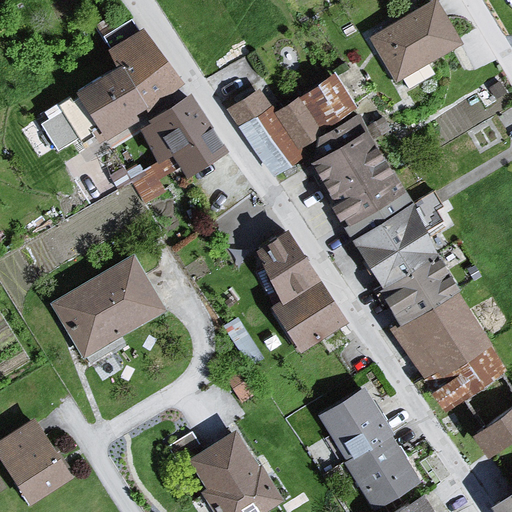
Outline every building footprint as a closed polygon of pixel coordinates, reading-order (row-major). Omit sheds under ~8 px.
[(461,39),(437,0),(423,0),(368,34),(395,78),(461,39)] [(141,24),(106,45),(115,62),(119,60),(144,102),(146,105),(181,79),(141,24)] [(115,62),(74,87),(102,134),(135,115),(132,109),(144,102),(119,60),(115,62)] [(428,61),(404,75),(409,83),(433,69),(428,61)] [(258,86),(225,105),(237,123),(271,172),(304,150),(300,142),(313,132),(355,103),(332,69),(272,107),(258,86)] [(498,80),(488,87),(496,98),(506,91),(498,80)] [(146,113),(147,116),(136,123),(156,156),(169,148),(184,172),(225,146),(188,87),(146,113)] [(56,147),(81,134),(65,101),(39,115),(56,147)] [(313,154),(308,157),(349,233),(410,197),(364,124),(356,110),(315,131),(313,154)] [(383,114),(366,124),(373,137),(390,128),(383,114)] [(349,233),(380,281),(435,248),(410,197),(349,233)] [(278,228),(238,251),(267,301),(306,278),(278,228)] [(457,284),(435,248),(380,281),(376,284),(397,320),(454,286),(457,284)] [(163,304),(132,251),(49,299),(81,353),(163,304)] [(476,267),(466,273),(471,281),(481,275),(476,267)] [(267,301),(259,309),(289,354),(337,323),(306,278),(267,301)] [(489,340),(454,286),(397,320),(388,325),(424,378),(489,340)] [(443,407),(461,393),(499,368),(505,365),(489,340),(424,378),(443,407)] [(461,393),(479,422),(511,398),(511,388),(499,368),(461,393)] [(253,394),(238,370),(226,377),(241,402),(253,394)] [(365,379),(312,410),(373,506),(420,478),(389,430),(394,427),(365,379)] [(511,432),(511,398),(479,422),(468,430),(484,453),(511,432)] [(32,414),(0,435),(0,457),(27,499),(69,472),(32,414)] [(200,446),(184,456),(201,484),(197,486),(212,511),(254,511),(280,497),(259,462),(257,464),(234,425),(200,446)] [(184,456),(200,446),(191,430),(166,445),(176,461),(184,456)] [(511,511),(511,485),(487,500),(494,511),(511,511)] [(434,511),(421,491),(386,511),(434,511)]
